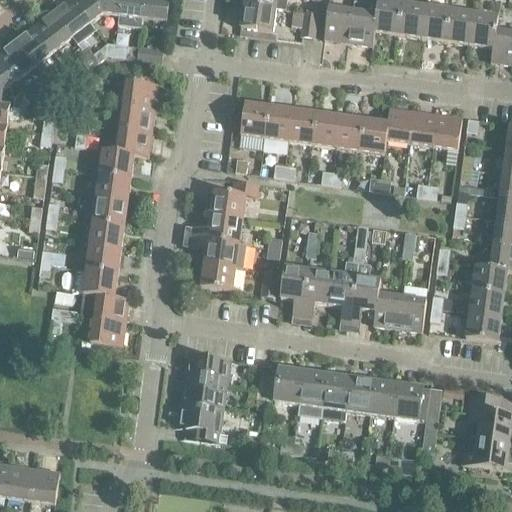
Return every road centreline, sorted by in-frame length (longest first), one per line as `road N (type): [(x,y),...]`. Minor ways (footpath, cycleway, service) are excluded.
road 1 (residential): [(161,323),(511,376)]
road 2 (residential): [(511,94),(208,65)]
road 3 (residential): [(161,323),(155,281),(170,179),(186,162),(208,65)]
road 4 (residential): [(111,511),(114,490),(144,457),(161,323)]
